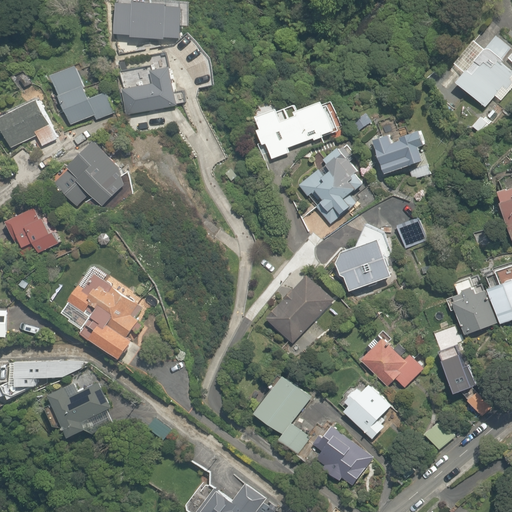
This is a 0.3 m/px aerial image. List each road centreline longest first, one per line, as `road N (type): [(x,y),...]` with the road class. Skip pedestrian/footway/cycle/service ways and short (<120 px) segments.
road 1 (residential): [(354,511),(213,401),(215,374),(240,326),(311,243)]
road 2 (residential): [(303,511),(94,353),(0,355)]
road 3 (residential): [(394,511),(511,412)]
